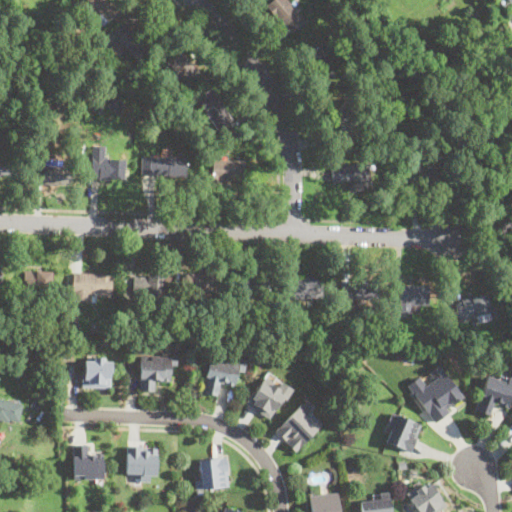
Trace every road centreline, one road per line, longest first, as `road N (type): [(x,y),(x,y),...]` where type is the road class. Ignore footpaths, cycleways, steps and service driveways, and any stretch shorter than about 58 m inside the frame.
road 1 (residential): [(0,221),(453,237)]
road 2 (residential): [(59,413),(183,417),(234,430),(268,465),(281,511)]
road 3 (residential): [(195,0),(278,105),(293,173),(289,232)]
